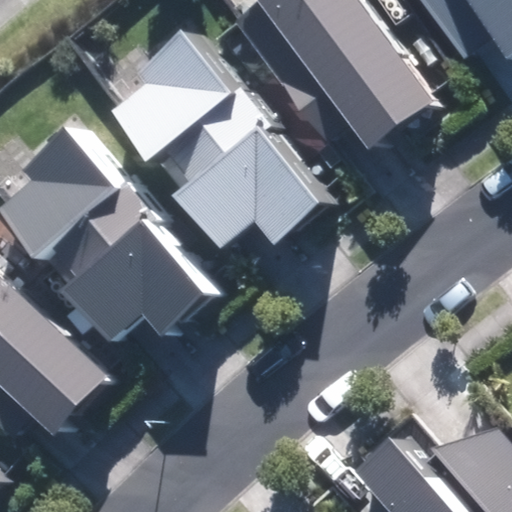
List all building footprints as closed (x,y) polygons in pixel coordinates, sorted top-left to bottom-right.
[(446,117),(363,0),(256,0),(255,1),(373,168),(446,117)] [(511,0),(409,0),(462,70),(481,57),(504,88),(511,82),(511,0)] [(333,226),(193,51),(112,116),(234,269),(263,246),(280,267),(333,226)] [(232,308),(87,136),(4,205),(133,357),(157,337),(174,356),(232,308)] [(131,389),(0,266),(0,421),(53,471),(131,389)] [(411,431),(356,489),(376,511),(511,511),(511,456),(499,441),(434,458),(411,431)] [(0,509),(12,496),(0,484),(0,509)]
